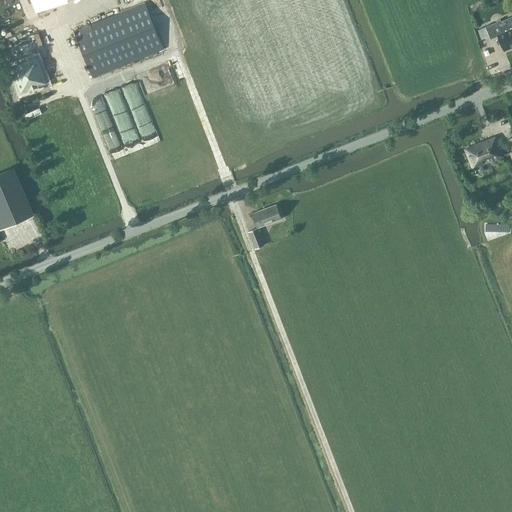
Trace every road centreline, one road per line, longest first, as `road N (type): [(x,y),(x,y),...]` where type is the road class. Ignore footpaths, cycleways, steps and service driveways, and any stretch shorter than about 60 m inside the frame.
road 1 (tertiary): [(0,284),(511,85)]
road 2 (track): [(352,511),(238,217)]
road 3 (track): [(165,0),(224,172)]
